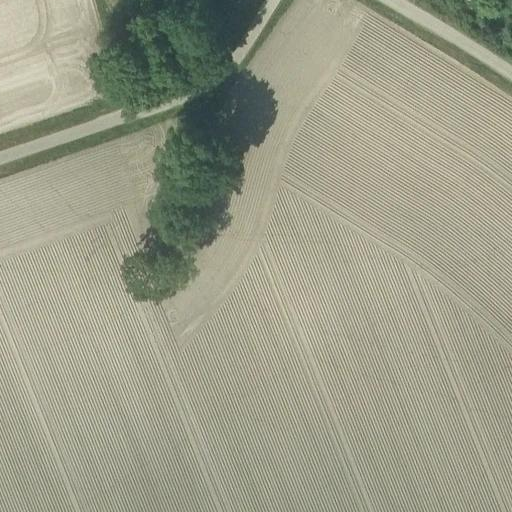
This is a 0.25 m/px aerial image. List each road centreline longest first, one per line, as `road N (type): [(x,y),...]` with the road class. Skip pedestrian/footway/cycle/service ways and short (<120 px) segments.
road 1 (unclassified): [(0,157),(199,90),(237,60),(270,0)]
road 2 (unclassified): [(511,73),(390,0)]
